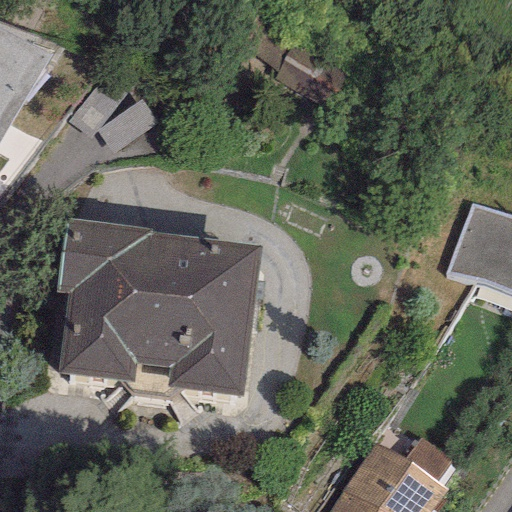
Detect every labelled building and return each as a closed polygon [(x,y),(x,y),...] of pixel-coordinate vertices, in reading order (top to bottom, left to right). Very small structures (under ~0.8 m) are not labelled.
[(274,74),(284,53),(247,23),(234,44),(274,74)] [(0,24),(0,135),(54,43),(0,24)] [(316,61),(288,46),(284,53),(274,74),(302,89),(316,61)] [(103,68),(65,123),(87,139),(125,84),(103,68)] [(140,101),(96,132),(111,155),(156,125),(140,101)] [(511,219),(469,207),(443,274),(511,293),(511,219)] [(152,230),(64,219),(54,293),(65,294),(55,373),(238,397),(258,249),(151,235),(152,230)] [(401,464),(371,444),(327,511),(429,511),(443,491),(434,485),(451,460),(418,439),(401,464)]
